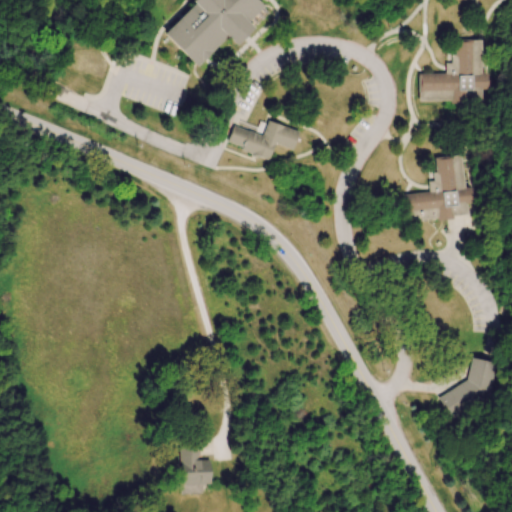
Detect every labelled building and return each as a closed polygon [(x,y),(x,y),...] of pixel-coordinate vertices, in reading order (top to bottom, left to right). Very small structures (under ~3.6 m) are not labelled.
[(229,37),(237,46),(257,27),(251,21),(265,8),(258,0),(198,0),(165,32),(198,67),(229,37)] [(483,40),(456,40),(456,74),(420,74),(420,102),(484,102),(484,90),(490,90),(490,73),(483,73),(483,40)] [(270,159),(275,144),(294,150),(299,131),(268,121),(264,135),(233,126),(227,146),(270,159)] [(405,223),(469,217),(468,204),(474,204),(472,188),(466,188),(463,155),(431,158),(434,192),(402,195),(405,223)] [(497,363),(472,359),(466,393),(449,389),(445,407),(487,415),(497,363)] [(179,439),(180,485),(211,485),(210,460),(199,460),(199,439),(179,439)]
